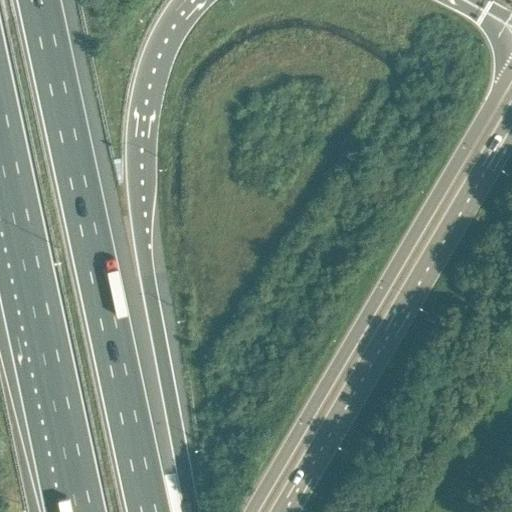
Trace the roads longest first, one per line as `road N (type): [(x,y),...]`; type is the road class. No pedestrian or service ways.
road 1 (motorway): [(189,511),(148,284),(137,149),(149,76),(189,0)]
road 2 (motorway): [(151,511),(39,0)]
road 3 (secondary): [(511,72),(254,511)]
road 4 (secondary): [(286,511),(511,125)]
road 5 (motorway): [(0,124),(82,511)]
